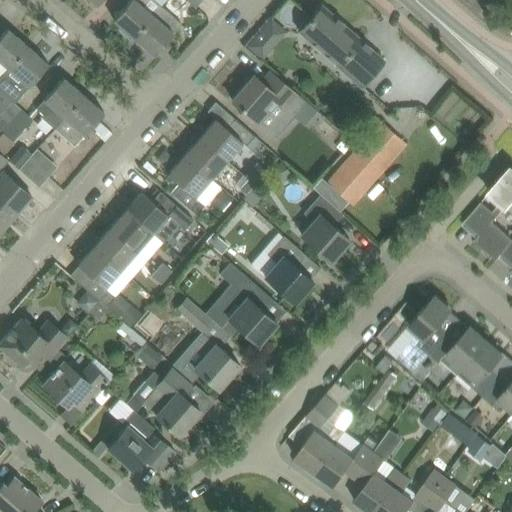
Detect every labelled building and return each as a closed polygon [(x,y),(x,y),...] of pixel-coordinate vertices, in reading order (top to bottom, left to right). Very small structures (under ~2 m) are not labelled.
[(134,37),(161,6),(154,0),(130,0),(114,19),(134,37)] [(299,31),(361,86),(384,60),(322,5),(299,31)] [(161,6),(134,37),(155,54),(182,23),(161,6)] [(271,19),(246,45),(260,58),(285,32),(271,19)] [(0,36),(0,59),(9,67),(28,45),(8,28),(0,36)] [(48,63),(28,45),(9,67),(0,77),(0,85),(16,100),(35,79),(48,63)] [(232,99),(258,122),(273,135),(287,119),(281,113),(298,94),(299,94),(271,70),(262,81),(254,74),(232,99)] [(42,116),(54,128),(83,94),(64,77),(36,108),(44,114),(42,116)] [(83,94),(54,128),(75,146),(104,112),(83,94)] [(0,133),(21,109),(11,100),(0,112),(0,133)] [(33,119),(21,109),(0,133),(0,135),(2,133),(13,142),(33,119)] [(226,160),(242,142),(253,151),(262,141),(235,118),(227,127),(216,118),(206,129),(204,127),(197,134),(226,160)] [(405,143),(381,122),(328,182),(352,203),(405,143)] [(181,152),(211,178),(226,160),(197,134),(191,141),(193,143),(184,154),(182,152),(181,152)] [(27,159),(17,150),(9,159),(19,167),(27,159)] [(0,171),(9,160),(0,152),(0,171)] [(171,192),(197,215),(205,205),(195,196),(211,178),(181,152),(175,159),(178,161),(168,173),(179,182),(171,192)] [(28,158),(19,169),(39,187),(49,176),(28,158)] [(245,175),(248,178),(254,184),(267,170),(257,161),(245,175)] [(282,161),(269,170),(278,184),(291,176),(282,161)] [(511,200),(511,166),(511,167),(490,192),(501,202),(493,211),(482,201),(465,221),(480,234),(474,240),(496,259),(502,253),(501,253),(511,240),(511,238),(493,222),(511,200)] [(3,171),(0,174),(0,207),(12,218),(32,195),(3,171)] [(254,184),(248,178),(240,187),(246,193),(254,184)] [(223,189),(211,203),(221,211),(233,197),(223,189)] [(129,200),(123,207),(152,232),(153,233),(163,242),(178,225),(184,230),(193,219),(161,191),(153,200),(142,191),(132,202),(129,200)] [(320,193),(304,212),(313,221),(302,234),(331,260),(349,239),(333,225),(343,213),(320,193)] [(0,231),(12,218),(0,207),(0,231)] [(152,232),(123,207),(117,214),(119,216),(110,227),(137,251),(153,233),(152,232)] [(137,251),(110,227),(100,238),(98,236),(92,243),(121,269),(137,251)] [(229,245),(214,232),(206,240),(222,254),(229,245)] [(284,235),(267,254),(277,262),(265,276),(295,301),(313,280),(297,266),(307,255),(284,235)] [(511,240),(501,253),(502,253),(511,262),(511,270),(511,272),(511,240)] [(88,253),(78,264),(83,269),(75,278),(107,306),(115,297),(105,288),(121,269),(92,243),(85,250),(88,253)] [(219,309),(229,317),(258,343),(277,322),(261,308),(271,297),(230,261),(220,273),(237,288),(219,309)] [(166,277),(172,270),(162,262),(157,268),(166,277)] [(151,275),(161,283),(166,277),(157,268),(151,275)] [(89,313),(90,311),(99,301),(87,290),(76,301),(89,313)] [(437,327),(452,310),(448,307),(450,305),(439,296),(438,298),(434,295),(410,323),(420,332),(397,358),(413,372),(430,354),(446,335),(437,327)] [(202,332),(202,331),(212,320),(186,297),(175,309),(202,332)] [(116,312),(130,325),(141,312),(127,300),(116,312)] [(108,309),(99,301),(90,311),(96,316),(103,315),(108,309)] [(46,363),(48,360),(58,348),(68,336),(48,319),(38,331),(21,317),(0,341),(0,346),(22,365),(28,359),(39,369),(46,363)] [(69,336),(77,326),(73,321),(68,322),(64,326),(64,331),(69,336)] [(446,335),(430,354),(440,362),(442,360),(458,373),(486,340),(470,326),(455,342),(446,335)] [(132,337),(141,345),(145,341),(146,339),(136,331),(132,337)] [(194,367),(195,367),(219,388),(240,364),(202,331),(202,332),(181,355),(194,367)] [(503,355),(486,340),(458,373),(483,396),(500,376),(491,369),(503,355)] [(145,341),(141,345),(135,353),(152,368),(163,356),(145,341)] [(72,402),(83,411),(109,381),(89,363),(80,374),(64,359),(67,356),(58,348),(48,360),(57,368),(43,384),(69,406),(72,402)] [(422,362),(413,372),(414,373),(423,380),(429,374),(428,367),(422,362)] [(171,368),(163,378),(154,370),(126,403),(136,412),(144,403),(157,414),(156,414),(179,434),(200,409),(185,396),(193,387),(171,368)] [(375,409),(398,375),(389,369),(365,402),(375,409)] [(508,404),(511,407),(511,380),(509,384),(500,376),(483,396),(501,411),(508,404)] [(348,392),(342,387),(336,382),(326,393),(338,404),(348,392)] [(339,405),(326,393),(307,414),(321,426),(339,405)] [(426,416),(439,425),(452,406),(441,399),(434,408),(433,406),(426,416)] [(456,408),(466,417),(475,407),(468,401),(461,401),(456,408)] [(484,417),(475,410),(468,418),(477,425),(484,417)] [(154,428),(134,411),(123,423),(125,425),(111,442),(107,446),(133,469),(143,457),(159,470),(176,452),(169,446),(154,432),(152,431),(154,428)] [(327,436),(316,428),(295,457),(307,465),(305,468),(313,474),(336,442),(336,443),(345,431),(336,424),(327,436)] [(480,435),(471,446),(468,449),(481,459),(483,456),(492,444),(480,435)] [(98,457),(107,446),(111,442),(105,436),(91,451),(98,457)] [(323,477),(335,485),(346,470),(355,477),(375,450),(364,443),(355,456),(336,443),(336,442),(313,474),(321,479),(323,477)] [(375,511),(395,485),(404,473),(395,466),(386,478),(377,472),(386,458),(375,450),(355,477),(365,484),(354,499),(367,508),(365,511),(366,511),(375,511)] [(427,502),(446,476),(435,468),(422,486),(416,494),(427,502)] [(405,511),(414,499),(403,491),(412,479),(404,473),(395,485),(375,511),(405,511)] [(31,511),(42,500),(14,476),(6,485),(3,482),(0,484),(0,511),(31,511)] [(465,511),(466,511),(449,498),(458,485),(446,476),(427,502),(438,509),(435,511),(465,511)]
